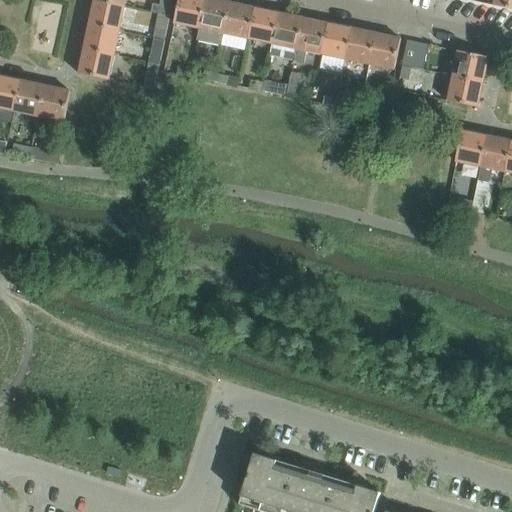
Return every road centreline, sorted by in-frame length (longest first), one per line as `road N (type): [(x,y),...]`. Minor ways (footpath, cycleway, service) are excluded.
road 1 (unclassified): [(187,511),(223,398),(248,397),(511,482)]
road 2 (residential): [(328,0),(511,39)]
road 3 (unclassified): [(170,511),(3,460),(0,469)]
